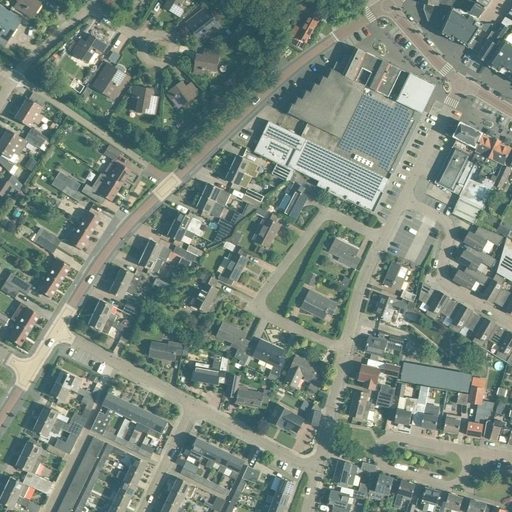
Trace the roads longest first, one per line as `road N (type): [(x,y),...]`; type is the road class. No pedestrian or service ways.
road 1 (tertiary): [(56,331),(138,212),(267,90),(386,4)]
road 2 (residential): [(345,351),(264,313),(258,301),(321,218),(333,216),(380,242)]
road 3 (residential): [(467,451),(391,436),(376,452),(382,466),(441,485),(461,481),(465,462)]
road 4 (residential): [(402,199),(449,225),(440,270),(446,286),(511,323)]
road 5 (residential): [(192,404),(56,331)]
road 6 (residential): [(316,471),(192,404)]
road 7 (residential): [(402,199),(461,81)]
road 8 (residential): [(316,471),(345,351)]
